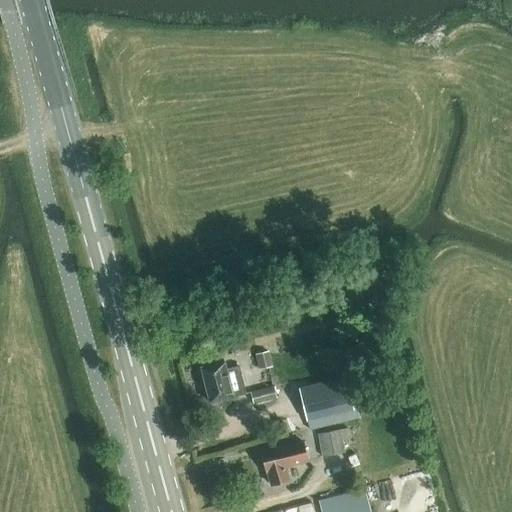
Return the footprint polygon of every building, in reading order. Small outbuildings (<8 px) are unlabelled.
[(354,289),(382,281),(377,264),(349,272),(354,289)] [(259,370),(272,367),(268,352),(255,354),(259,370)] [(226,369),(224,362),(201,368),(210,403),(233,397),(245,394),(238,366),(226,369)] [(347,382),(300,394),(307,425),(354,414),(347,382)] [(253,405),(277,399),(273,386),(250,392),(253,405)] [(322,457),(345,453),(342,441),(351,439),(349,428),(317,434),(322,457)] [(307,461),(303,442),(287,446),(260,453),(266,472),(268,471),(271,485),(272,485),(288,481),(284,467),(307,461)] [(373,511),(368,491),(320,505),(322,511),(373,511)]
